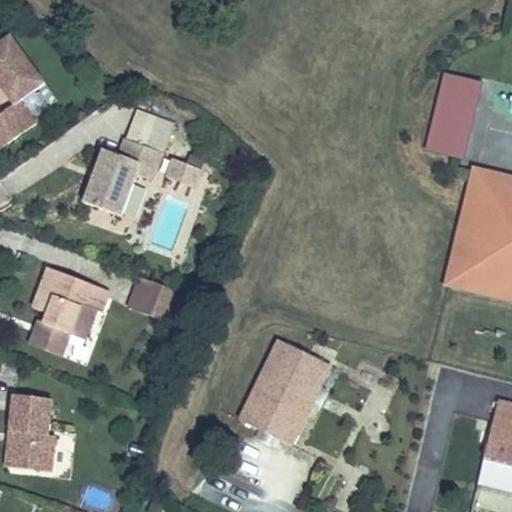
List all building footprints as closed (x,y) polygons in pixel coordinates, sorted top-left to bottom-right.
[(0,39),(0,108),(2,111),(0,112),(0,142),(24,126),(8,103),(33,86),(0,39)] [(446,71),(424,149),(464,160),(486,83),(446,71)] [(155,161),(115,144),(108,162),(94,157),(74,205),(111,220),(129,175),(146,182),(155,161)] [(196,189),(204,170),(174,157),(166,176),(196,189)] [(511,174),(475,166),(447,285),(511,300),(511,174)] [(97,298),(40,276),(24,316),(36,321),(29,340),(51,349),(56,338),(72,344),(83,317),(89,319),(97,298)] [(171,331),(183,301),(133,282),(122,312),(171,331)] [(51,349),(29,340),(24,352),(47,361),(51,349)] [(317,390),(327,369),(275,344),(237,424),(257,434),(275,442),(289,449),(307,411),(317,390)] [(315,415),(325,394),(317,390),(307,411),(315,415)] [(4,400),(2,437),(11,436),(8,474),(44,476),(47,440),(40,440),(42,402),(4,400)] [(480,491),(511,497),(511,404),(498,402),(480,491)] [(270,451),(275,442),(257,434),(253,442),(270,451)] [(0,455),(0,473),(8,474),(11,436),(2,437),(0,455)]
